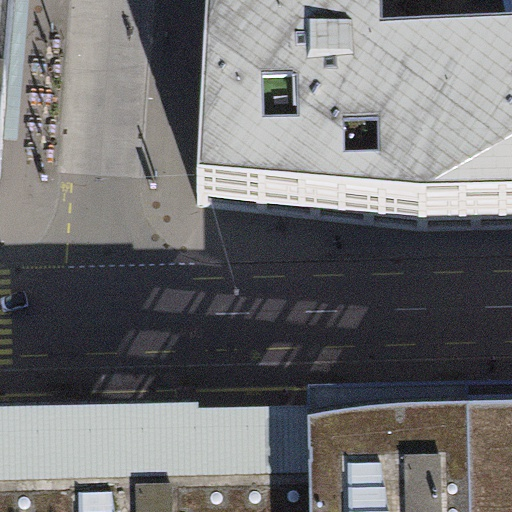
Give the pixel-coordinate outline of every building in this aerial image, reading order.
[(0,0),(0,145),(4,146),(17,0),(0,0)] [(511,0),(211,0),(199,207),(420,233),(511,231),(511,0)] [(511,511),(511,437),(477,438),(479,511),(511,511)] [(479,511),(477,438),(309,443),(311,511),(479,511)] [(47,451),(49,511),(311,511),(309,443),(259,445),(47,451)] [(0,511),(49,511),(47,451),(0,452),(0,511)]
